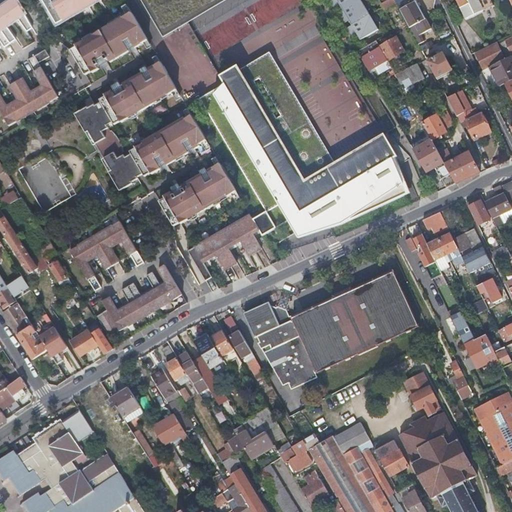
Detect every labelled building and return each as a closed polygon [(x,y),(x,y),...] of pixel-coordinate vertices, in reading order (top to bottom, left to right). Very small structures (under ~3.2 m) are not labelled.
[(31,28),(15,0),(10,0),(0,7),(0,43),(3,48),(14,40),(5,26),(18,18),(26,32),(31,28)] [(94,0),(59,0),(53,4),(50,0),(42,0),(56,23),(94,0)] [(141,0),(163,34),(185,21),(183,17),(211,0),(141,0)] [(362,0),(330,0),(335,8),(341,4),(345,10),(339,14),(344,23),(350,19),(354,25),(348,29),(353,38),(359,34),(362,40),(380,30),(362,0)] [(395,0),(394,0),(387,0),(381,3),(385,10),(397,4),(395,0)] [(420,8),(416,1),(406,6),(402,0),(395,0),(397,4),(419,44),(424,41),(421,34),(430,30),(419,8),(420,8)] [(456,0),(466,18),(493,5),(490,0),(456,0)] [(93,71),(148,38),(131,11),(76,44),(77,45),(71,49),(86,73),(92,69),(93,71)] [(511,35),(503,40),(504,41),(509,52),(511,55),(511,54),(511,35)] [(396,37),(381,47),(388,60),(404,51),(396,37)] [(381,47),(377,40),(373,42),(358,50),(369,71),(388,60),(381,47)] [(509,52),(504,41),(499,43),(504,54),(509,52)] [(473,53),(482,70),(490,66),(504,59),(496,42),(473,53)] [(0,113),(7,126),(57,96),(38,63),(48,56),(44,50),(27,61),(42,86),(31,93),(22,79),(10,87),(18,101),(7,108),(0,96),(0,113)] [(428,61),(436,77),(452,69),(443,52),(437,55),(435,52),(429,55),(431,58),(427,60),(428,61)] [(410,193),(407,188),(396,159),(399,158),(386,136),(336,165),(312,126),(271,54),(215,87),(217,91),(201,100),(267,212),(254,220),(260,230),(263,236),(288,221),(295,232),(298,237),(330,228),(339,225),(403,196),(410,193)] [(490,66),(500,85),(506,82),(511,79),(511,55),(504,59),(490,66)] [(107,94),(74,114),(119,190),(152,170),(153,172),(207,140),(192,114),(131,149),(133,152),(127,156),(122,148),(125,146),(115,129),(112,131),(108,123),(114,120),(115,122),(122,118),(123,120),(176,87),(161,60),(106,93),(107,94)] [(417,63),(396,75),(410,100),(431,88),(417,63)] [(482,93),(476,83),(470,86),(475,96),(482,93)] [(444,90),(447,97),(458,92),(454,85),(444,90)] [(470,107),(462,90),(458,92),(447,97),(461,122),(464,120),(473,116),(478,114),(474,105),(470,107)] [(432,139),(433,140),(448,132),(446,129),(455,124),(447,109),(423,122),(432,139)] [(491,131),(481,112),(478,114),(473,116),(464,120),(474,140),(491,131)] [(414,149),(417,153),(434,143),(433,140),(432,139),(414,149)] [(447,187),(456,182),(455,180),(439,152),(434,143),(417,153),(427,172),(436,167),(447,187)] [(456,182),(480,171),(469,150),(454,158),(448,148),(439,152),(455,180),(456,182)] [(236,190),(220,162),(166,194),(166,196),(160,199),(174,224),(180,220),(181,222),(236,190)] [(511,198),(511,181),(503,186),(510,200),(511,198)] [(504,190),(501,184),(493,187),(497,194),(504,190)] [(0,199),(2,203),(3,205),(17,196),(13,190),(0,198),(0,199)] [(499,214),(511,207),(511,206),(506,194),(505,193),(486,202),(487,203),(493,217),(494,216),(497,224),(503,222),(499,214)] [(469,206),(481,201),(478,196),(467,201),(469,206)] [(490,219),(481,201),(469,206),(478,225),(490,219)] [(503,222),(511,217),(511,207),(499,214),(503,222)] [(46,262),(43,257),(39,250),(30,256),(0,209),(0,219),(1,220),(0,220),(0,228),(29,273),(37,268),(40,272),(49,267),(46,262)] [(449,228),(440,211),(423,219),(427,228),(432,226),(435,234),(449,228)] [(254,234),(260,230),(254,220),(250,214),(189,250),(206,280),(213,276),(205,263),(217,256),(225,268),(237,261),(229,249),(242,241),(249,254),(261,247),(254,234)] [(136,262),(142,259),(118,218),(69,247),(93,287),(99,284),(84,260),(97,253),(105,266),(117,259),(109,246),(122,238),(136,262)] [(465,233),(454,238),(463,257),(483,247),(474,229),(470,231),(469,227),(464,230),(465,233)] [(422,251),(418,253),(427,269),(437,263),(435,259),(428,245),(421,231),(412,235),(418,248),(420,247),(422,251)] [(463,257),(454,238),(452,234),(428,245),(435,259),(437,263),(441,270),(450,266),(444,255),(446,254),(453,267),(465,261),(463,257)] [(416,248),(411,237),(405,239),(411,251),(416,248)] [(43,257),(55,249),(51,243),(39,250),(43,257)] [(497,264),(511,257),(506,245),(492,252),(497,264)] [(483,247),(463,257),(465,261),(470,272),(491,262),(483,247)] [(58,254),(55,249),(43,257),(46,262),(58,254)] [(58,261),(49,267),(58,281),(59,281),(63,288),(70,283),(66,276),(67,275),(58,261)] [(96,313),(108,333),(117,328),(130,321),(142,313),(154,306),(166,299),(178,292),(161,263),(155,266),(163,280),(157,283),(149,270),(143,274),(151,287),(144,290),(138,294),(130,281),(125,284),(118,288),(126,301),(120,304),(114,308),(106,295),(100,299),(105,308),(96,313)] [(437,263),(427,269),(432,279),(442,274),(441,270),(437,263)] [(393,268),(382,273),(384,277),(411,329),(420,324),(393,268)] [(384,277),(382,273),(351,287),(332,296),(318,302),(321,306),(348,357),(359,352),(361,354),(378,346),(377,344),(411,329),(384,277)] [(0,274),(0,292),(8,288),(7,286),(0,274)] [(8,286),(16,298),(31,289),(23,276),(8,286)] [(502,298),(492,278),(477,286),(480,293),(484,291),(487,296),(489,295),(493,302),(502,298)] [(332,296),(351,287),(351,286),(331,295),(332,296)] [(10,296),(12,294),(10,291),(9,288),(0,293),(0,302),(4,309),(10,305),(14,302),(10,296)] [(301,315),(299,311),(288,316),(285,309),(288,301),(280,298),(278,304),(281,310),(315,371),(316,371),(316,372),(329,366),(301,315)] [(314,371),(315,371),(281,310),(278,304),(277,306),(275,307),(270,305),(268,301),(243,313),(254,338),(257,337),(260,343),(258,344),(282,385),(287,383),(291,389),(317,377),(314,371)] [(318,302),(299,311),(301,315),(329,366),(348,357),(321,306),(318,302)] [(18,331),(31,323),(18,303),(5,310),(18,331)] [(450,316),(461,310),(459,306),(448,312),(450,316)] [(18,331),(5,310),(2,312),(17,335),(32,325),(31,323),(18,331)] [(498,358),(486,334),(475,339),(461,310),(450,316),(464,345),(465,344),(477,368),(498,358)] [(237,326),(230,315),(224,319),(230,330),(237,326)] [(511,323),(499,329),(505,341),(511,337),(511,336),(511,334),(511,333),(511,323)] [(32,325),(17,335),(33,360),(48,350),(44,344),(38,348),(31,336),(37,332),(32,325)] [(44,344),(48,350),(56,362),(57,364),(63,360),(60,354),(58,352),(68,346),(55,327),(40,337),(44,344)] [(98,344),(105,354),(113,348),(100,328),(91,333),(98,344)] [(70,342),(79,356),(98,344),(91,333),(89,330),(70,342)] [(219,353),(224,361),(236,354),(222,331),(215,335),(216,337),(211,340),(219,353)] [(242,357),(251,352),(239,331),(230,336),(242,357)] [(38,334),(37,332),(31,336),(38,348),(44,344),(40,337),(38,334)] [(210,338),(208,335),(198,341),(208,359),(219,353),(211,340),(210,338)] [(511,342),(496,351),(504,367),(511,363),(511,361),(508,353),(511,350),(511,342)] [(169,358),(175,355),(169,345),(163,348),(169,358)] [(198,393),(208,387),(202,378),(193,362),(187,352),(177,358),(186,373),(189,378),(192,382),(193,383),(198,393)] [(208,387),(220,406),(230,400),(203,356),(193,362),(202,378),(208,387)] [(186,373),(177,358),(166,364),(175,380),(178,378),(186,373)] [(262,371),(263,371),(255,358),(250,360),(258,374),(260,373),(261,375),(263,374),(262,371)] [(456,375),(458,379),(464,376),(456,361),(451,364),(456,375)] [(161,367),(150,374),(164,398),(176,391),(161,367)] [(429,416),(441,409),(423,372),(404,382),(418,409),(424,406),(429,416)] [(0,392),(9,386),(0,373),(0,392)] [(181,383),(189,378),(186,373),(178,378),(181,383)] [(458,379),(453,382),(461,399),(472,393),(464,376),(458,379)] [(9,386),(0,392),(0,408),(0,409),(1,410),(2,411),(9,406),(8,405),(10,403),(11,405),(16,401),(24,395),(23,394),(25,393),(22,389),(27,386),(26,386),(21,377),(9,386)] [(140,406),(128,386),(110,397),(122,417),(140,406)] [(181,395),(180,392),(178,390),(176,391),(164,398),(167,403),(181,395)] [(181,395),(185,401),(189,398),(184,390),(180,392),(181,395)] [(474,410),(502,464),(511,459),(511,402),(507,393),(479,407),(474,410)] [(125,421),(143,410),(140,406),(122,417),(125,421)] [(265,431),(273,443),(285,436),(267,406),(255,414),(265,431)] [(23,495),(24,493),(48,478),(54,487),(42,495),(40,492),(29,499),(23,503),(29,511),(46,511),(50,510),(50,511),(112,511),(118,508),(120,511),(144,511),(126,483),(108,455),(81,473),(80,471),(78,472),(71,463),(84,455),(77,444),(93,433),(83,416),(81,413),(80,411),(59,424),(58,422),(33,438),(38,445),(19,458),(14,451),(1,459),(0,459),(0,472),(6,481),(12,478),(23,495)] [(175,415),(185,432),(191,428),(181,411),(175,415)] [(431,500),(432,499),(437,496),(442,505),(441,506),(443,507),(443,506),(448,504),(452,511),(451,511),(478,511),(479,511),(480,511),(479,510),(478,510),(474,503),(475,502),(474,500),(473,501),(469,493),(474,491),(475,491),(475,489),(474,489),(469,480),(478,476),(455,430),(453,431),(444,413),(428,421),(425,417),(413,423),(415,428),(399,436),(408,454),(408,455),(431,500)] [(153,426),(178,467),(182,464),(172,447),(170,447),(167,442),(171,440),(181,434),(182,437),(185,443),(190,440),(185,432),(175,415),(174,414),(153,426)] [(242,421),(252,438),(265,431),(255,414),(242,421)] [(294,428),(286,414),(278,418),(287,433),(294,428)] [(334,438),(343,454),(357,447),(370,440),(361,423),(334,438)] [(133,433),(147,455),(152,452),(138,429),(133,433)] [(320,443),(330,437),(326,429),(316,435),(320,443)] [(260,451),(273,443),(265,431),(252,438),(260,451)] [(376,511),(343,454),(334,438),(333,436),(330,437),(320,443),(316,435),(315,433),(303,440),(316,461),(316,462),(319,467),(338,499),(345,511),(376,511)] [(235,454),(245,448),(237,436),(228,441),(235,454)] [(279,454),(284,461),(296,454),(296,455),(303,466),(310,462),(311,464),(316,461),(303,440),(291,447),(279,454)] [(370,440),(357,447),(360,452),(373,446),(370,440)] [(375,447),(374,448),(389,476),(409,466),(394,440),(383,445),(382,445),(381,445),(381,444),(380,444),(379,444),(378,444),(377,444),(376,445),(375,446),(375,447)] [(222,462),(235,454),(228,441),(223,444),(224,446),(216,452),(222,462)] [(343,454),(376,511),(393,511),(385,497),(360,452),(357,447),(343,454)] [(393,511),(402,511),(399,504),(398,504),(392,495),(389,491),(391,490),(369,449),(362,453),(386,497),(385,497),(393,511)] [(264,511),(236,465),(240,462),(235,454),(222,462),(231,476),(235,484),(252,511),(264,511)] [(303,466),(296,455),(289,459),(296,471),(303,466)] [(258,470),(269,464),(266,459),(255,465),(258,470)] [(511,499),(511,459),(502,464),(496,467),(500,476),(506,473),(511,484),(511,499)] [(311,471),(319,467),(316,462),(308,467),(311,471)] [(258,470),(283,511),(297,511),(269,464),(258,470)] [(292,476),(295,480),(311,471),(308,467),(292,476)] [(300,489),(310,506),(329,494),(315,471),(304,478),(308,484),(300,489)] [(217,485),(222,493),(228,488),(235,484),(231,476),(217,485)] [(239,506),(233,510),(234,511),(233,511),(250,511),(252,511),(235,484),(228,488),(239,506)] [(413,484),(406,488),(409,494),(416,490),(413,484)] [(427,511),(416,490),(409,494),(410,495),(419,511),(427,511)] [(204,511),(208,511),(227,501),(222,493),(201,505),(201,506),(204,511)] [(409,511),(419,511),(410,495),(402,500),(409,511)] [(345,511),(338,499),(330,504),(334,511),(345,511)]
